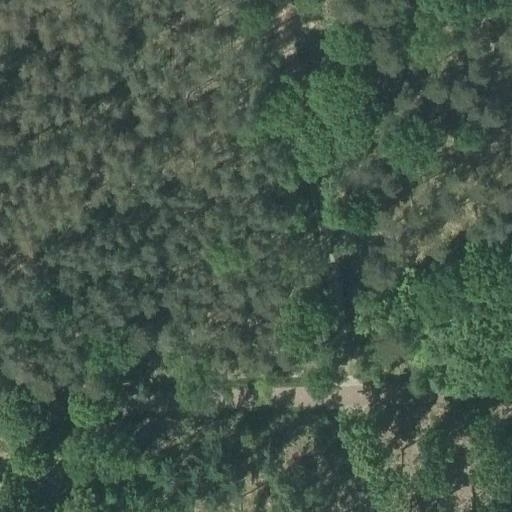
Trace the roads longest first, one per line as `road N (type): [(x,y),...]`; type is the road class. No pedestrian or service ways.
road 1 (track): [(285,0),(376,511)]
road 2 (unclassified): [(0,413),(112,399),(511,379)]
